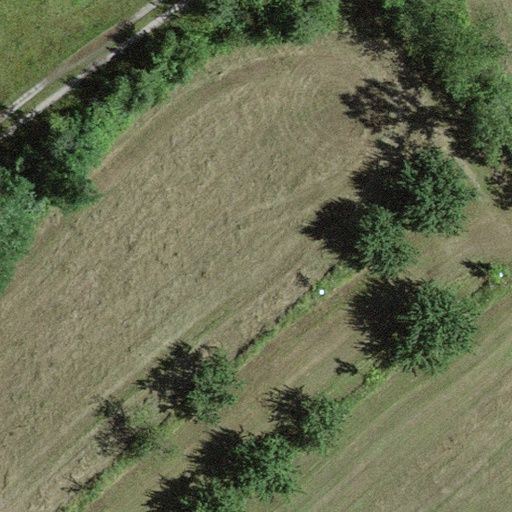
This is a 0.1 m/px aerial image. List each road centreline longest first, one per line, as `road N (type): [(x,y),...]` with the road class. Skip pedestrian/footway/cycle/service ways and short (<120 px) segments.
road 1 (track): [(362,0),(511,181)]
road 2 (track): [(0,140),(183,0)]
